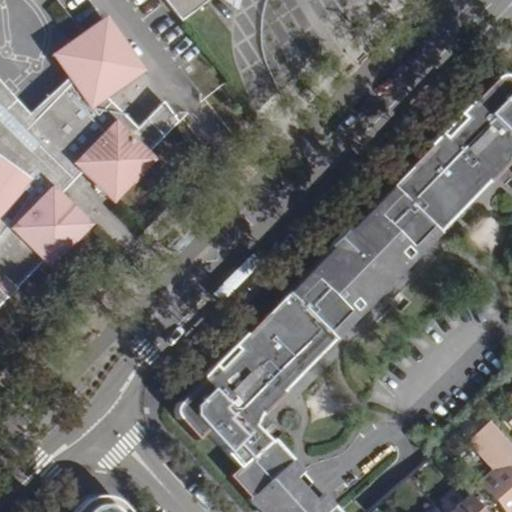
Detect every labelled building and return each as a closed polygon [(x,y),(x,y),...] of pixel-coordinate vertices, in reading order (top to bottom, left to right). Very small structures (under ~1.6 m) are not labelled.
[(159,0),(176,21),(178,19),(163,0),(159,0)] [(163,0),(178,19),(203,0),(202,0),(163,0)] [(220,0),(233,10),(235,0),(220,0)] [(0,301),(41,260),(45,265),(83,225),(55,196),(62,189),(53,180),(61,172),(69,181),(78,171),(108,200),(147,160),(143,154),(175,122),(160,101),(128,134),(100,96),(137,71),(100,19),(61,48),(58,68),(65,78),(68,83),(32,118),(19,131),(5,117),(0,111),(12,100),(0,86),(0,129),(7,137),(0,145),(0,301)] [(58,68),(61,48),(49,56),(58,68)] [(511,83),(506,77),(491,78),(468,102),(466,100),(455,112),(481,139),(487,134),(492,140),(487,145),(503,160),(505,158),(511,157),(511,83)] [(68,83),(65,78),(27,116),(12,100),(0,111),(5,117),(19,131),(32,118),(68,83)] [(440,127),(436,131),(485,180),(503,160),(487,145),(492,140),(487,134),(481,139),(455,112),(450,117),(440,127)] [(342,310),(347,316),(359,304),(357,301),(396,261),(399,264),(410,252),(405,246),(409,243),(403,236),(408,232),(419,243),(432,231),(429,228),(448,209),(450,212),(461,200),(456,195),(460,190),(453,183),(454,183),(458,178),(470,190),(480,181),(482,182),(485,180),(436,131),(425,143),(426,144),(404,167),(408,171),(389,190),(385,187),(354,219),(358,223),(318,262),(314,259),(279,295),(282,298),(262,317),(260,314),(239,336),(237,333),(225,345),(272,392),(284,380),(272,368),(276,364),(283,370),(288,366),(294,371),(305,360),(303,357),(322,337),(324,339),(338,326),(326,314),(331,309),(337,314),(342,310)] [(461,200),(470,190),(458,178),(454,183),(453,183),(460,190),(456,195),(461,200)] [(358,223),(354,219),(314,259),(318,262),(358,223)] [(410,252),(419,243),(408,232),(403,236),(409,243),(405,246),(410,252)] [(338,326),(347,316),(342,310),(337,314),(331,309),(326,314),(338,326)] [(239,396),(255,412),(274,393),(272,392),(225,345),(221,350),(211,360),(207,364),(234,391),(229,395),(234,401),(239,396)] [(282,463),(287,459),(272,442),(263,442),(251,428),(253,415),(255,412),(239,396),(234,401),(229,395),(234,391),(207,364),(195,377),(197,378),(173,403),(173,418),(192,439),(202,429),(235,467),(226,476),(246,498),(245,499),(250,505),(281,476),(287,470),(282,463)] [(284,380),(294,371),(288,366),(283,370),(276,364),(272,368),(284,380)] [(511,511),(511,449),(487,421),(465,441),(492,471),(476,485),(500,511),(511,511)] [(281,476),(285,481),(297,470),(287,459),(282,463),(287,470),(281,476)] [(250,505),(256,511),(311,511),(312,511),(307,505),(285,481),(281,476),(250,505)] [(103,495),(97,495),(90,496),(84,498),(67,511),(124,511),(115,501),(110,497),(103,495)] [(312,511),(311,511),(334,511),(318,495),(307,505),(312,511)] [(446,511),(481,511),(466,495),(446,511)] [(334,511),(362,511),(349,498),(334,511)]
